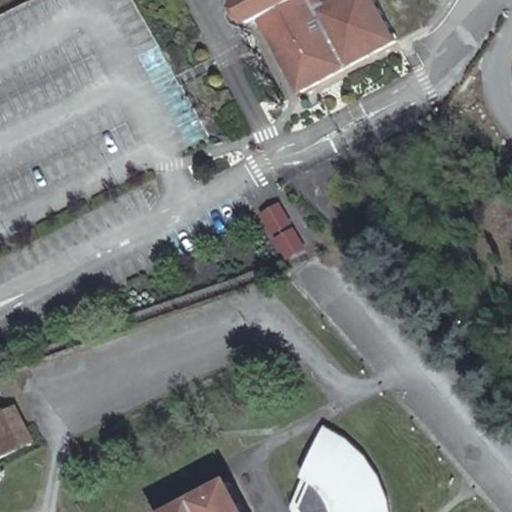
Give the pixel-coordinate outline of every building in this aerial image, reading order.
[(230,0),(237,12),(247,15),(254,11),(292,83),(389,32),(372,0),(230,0)] [(282,202),(260,214),(288,263),(310,251),(282,202)] [(0,448),(32,434),(16,400),(3,405),(0,398),(0,448)] [(294,508),(295,511),(387,511),(387,510),(385,500),(382,492),(380,487),(376,480),(371,470),(367,464),(359,454),(343,441),(328,432),(294,508)] [(248,511),(233,483),(177,511),(248,511)]
